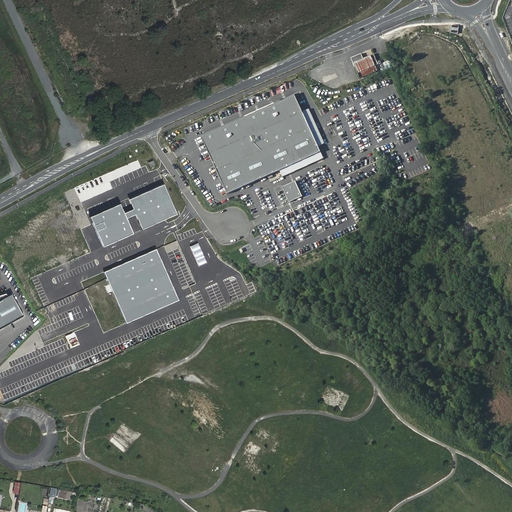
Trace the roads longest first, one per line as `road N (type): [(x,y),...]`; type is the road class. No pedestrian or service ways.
road 1 (primary): [(0,201),(317,51)]
road 2 (primary): [(317,51),(405,16),(454,8)]
